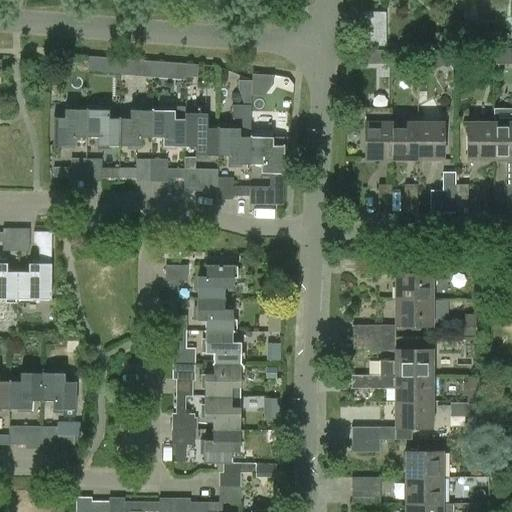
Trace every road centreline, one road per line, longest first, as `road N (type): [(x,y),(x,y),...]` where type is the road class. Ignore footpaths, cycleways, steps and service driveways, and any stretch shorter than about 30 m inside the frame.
road 1 (residential): [(0,470),(155,473),(139,289),(142,223)]
road 2 (residential): [(327,47),(0,23)]
road 3 (residential): [(318,231),(318,511)]
road 4 (residential): [(318,231),(511,229)]
road 5 (residential): [(327,47),(318,231)]
road 6 (residential): [(318,231),(142,223)]
road 7 (residential): [(142,223),(0,214)]
